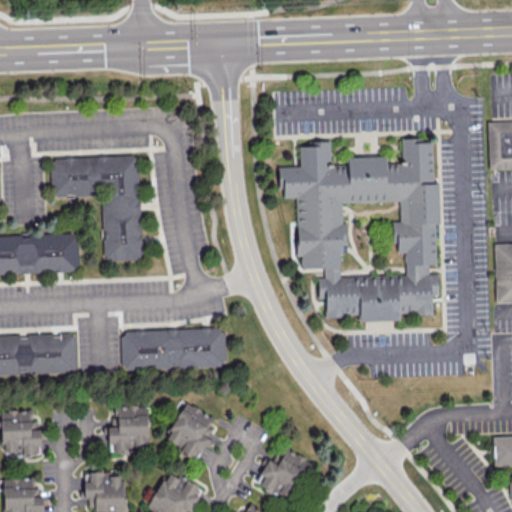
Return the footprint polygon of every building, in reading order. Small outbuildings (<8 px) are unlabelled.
[(298,146),(308,145),(308,141),(328,140),(329,164),(346,164),(346,156),(384,155),(384,163),(401,163),(400,137),(426,137),(426,141),(431,141),(432,181),(437,181),(438,222),(434,222),(435,263),(427,263),(427,272),(436,272),(437,293),(431,293),(431,313),(398,314),(398,319),(357,320),(357,313),(342,314),(342,316),(324,317),(323,297),(317,297),(316,276),(323,276),(322,267),(300,267),(300,255),(294,255),(294,232),(295,232),(294,197),(282,197),(282,188),(277,188),(277,166),(299,165),(298,146)] [(137,154),(49,156),(50,195),(94,194),(93,189),(100,188),(102,259),(140,258),(137,154)] [(0,234),(0,273),(77,271),(76,232),(0,234)] [(225,365),(224,327),(119,330),(120,368),(225,365)] [(0,334),(0,373),(75,371),(74,333),(0,334)] [(164,437),(181,448),(179,450),(194,460),(206,441),(213,445),(218,436),(206,428),(213,417),(186,401),(164,437)] [(125,450),(125,444),(147,444),(145,406),(112,407),(113,425),(107,425),(108,450),(125,450)] [(1,409),(1,453),(38,453),(38,420),(32,420),(32,409),(1,409)] [(266,458),(255,483),(291,498),(308,458),(284,448),(277,463),(266,458)] [(147,511),(150,511),(186,511),(197,485),(163,471),(147,511)] [(122,511),(122,472),(83,472),(83,497),(90,497),(90,511),(122,511)] [(2,478),(3,511),(41,511),(42,505),(46,505),(46,495),(36,495),(35,477),(2,478)]
